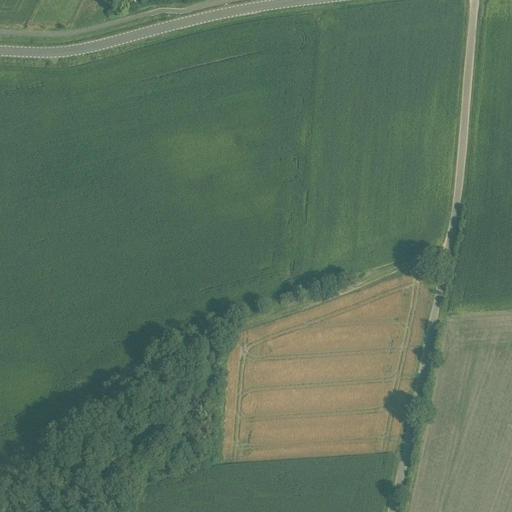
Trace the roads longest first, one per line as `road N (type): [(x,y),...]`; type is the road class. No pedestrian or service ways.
road 1 (unclassified): [(474,0),(453,229),(393,511)]
road 2 (tertiary): [(0,52),(79,49),(309,0)]
